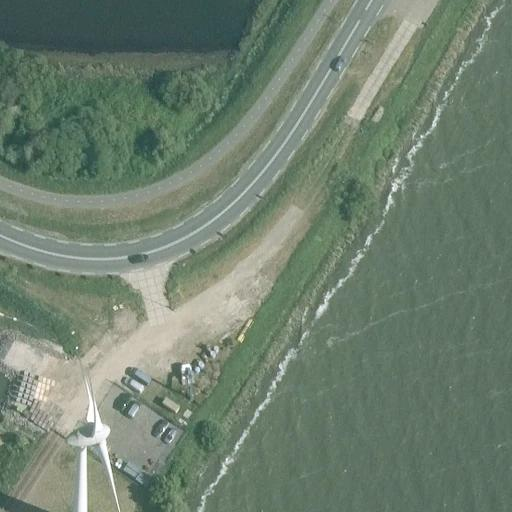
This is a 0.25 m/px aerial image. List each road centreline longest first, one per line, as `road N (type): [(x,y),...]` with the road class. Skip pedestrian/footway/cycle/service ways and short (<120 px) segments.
road 1 (track): [(412,9),(271,245),(110,371),(10,511)]
road 2 (secondary): [(0,234),(50,254),(115,258),(198,231),(265,168),(371,0)]
